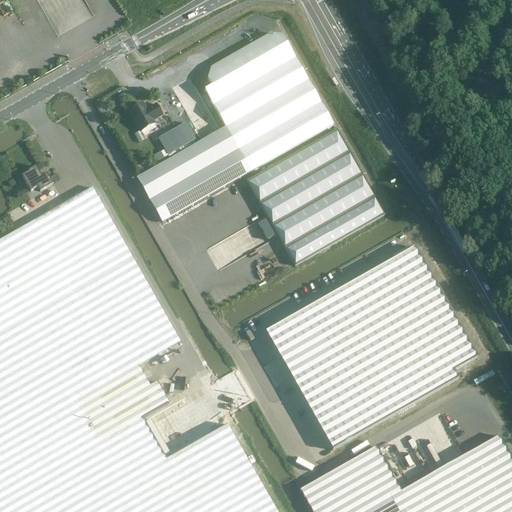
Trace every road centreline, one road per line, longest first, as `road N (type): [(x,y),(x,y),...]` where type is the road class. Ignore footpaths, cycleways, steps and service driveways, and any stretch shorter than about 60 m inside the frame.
road 1 (unclassified): [(71,78),(303,472)]
road 2 (primary): [(304,0),(377,130),(437,210)]
road 3 (primary): [(437,210),(325,0)]
road 4 (unclassified): [(71,78),(210,0)]
road 5 (primary): [(437,210),(511,342)]
